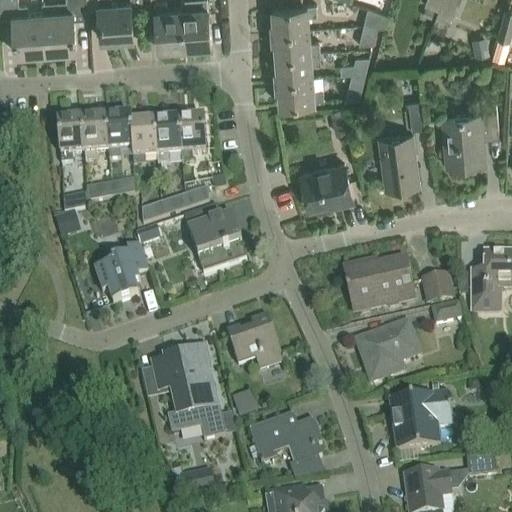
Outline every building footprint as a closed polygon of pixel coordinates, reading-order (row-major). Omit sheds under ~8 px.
[(46,51),(44,9),(28,10),(28,1),(19,2),(18,0),(0,0),(0,24),(14,23),(16,53),(46,51)] [(88,17),(86,0),(57,0),(58,8),(44,9),(46,51),(76,48),(74,18),(88,17)] [(133,36),(131,2),(112,4),(111,0),(98,0),(101,39),(133,36)] [(184,46),(182,8),(167,9),(166,0),(159,0),(154,0),(158,48),(184,46)] [(207,0),(195,0),(196,7),(182,8),(184,46),(211,44),(207,0)] [(303,5),(302,0),(277,0),(278,6),(272,7),(273,22),(271,22),(271,32),(309,29),(308,16),(318,15),(317,4),(303,5)] [(441,0),(426,0),(425,5),(438,10),(441,0)] [(456,0),(441,0),(438,10),(437,14),(450,19),(456,0)] [(365,24),(378,27),(384,27),(387,13),(369,8),(365,24)] [(497,36),(507,39),(510,40),(511,30),(511,10),(504,8),(497,36)] [(378,27),(365,24),(361,44),(374,44),(378,27)] [(310,42),(309,29),(271,32),(272,41),(275,41),(276,57),(320,53),(319,41),(310,42)] [(321,63),(320,53),(276,57),(277,70),(274,70),(275,80),(313,77),(312,64),(321,63)] [(357,57),(354,73),(366,72),(370,56),(357,57)] [(360,99),(366,72),(354,73),(347,100),(360,99)] [(315,90),(313,77),(275,80),(276,89),(279,89),(280,104),(325,101),(324,90),(315,90)] [(498,131),(496,99),(475,101),(476,114),(442,116),(446,165),(447,165),(447,161),(485,158),(485,162),(486,162),(483,132),(498,131)] [(421,100),(408,101),(412,129),(425,128),(421,100)] [(333,109),(339,132),(352,129),(347,106),(333,109)] [(133,152),(130,116),(107,118),(109,154),(110,162),(121,161),(121,153),(133,152)] [(158,158),(156,123),(132,124),(131,116),(130,116),(133,152),(134,169),(145,168),(145,159),(158,158)] [(109,154),(107,118),(83,120),(85,156),(86,163),(98,163),(97,155),(109,154)] [(204,119),(180,121),(181,156),(182,165),(193,164),(193,155),(206,154),(204,119)] [(85,156),(83,120),(58,122),(62,166),(73,165),(73,157),(85,156)] [(181,156),(180,121),(156,123),(158,158),(159,167),(169,166),(169,157),(181,156)] [(420,184),(413,134),(378,138),(385,189),(386,188),(386,186),(401,184),(402,186),(420,184)] [(301,173),(310,208),(338,201),(340,205),(353,202),(344,163),(301,173)] [(79,166),(74,176),(89,183),(94,173),(79,166)] [(213,181),(214,188),(216,192),(227,190),(224,178),(213,181)] [(136,181),(111,186),(112,200),(136,195),(136,181)] [(112,200),(111,186),(88,190),(88,196),(89,204),(112,200)] [(190,197),(185,198),(186,211),(209,203),(208,190),(190,197)] [(89,210),(89,204),(88,196),(64,201),(65,214),(89,210)] [(186,211),(185,198),(162,206),(163,219),(186,211)] [(163,219),(162,206),(143,212),(143,225),(163,219)] [(247,261),(241,244),(231,215),(221,218),(217,207),(184,218),(199,262),(203,260),(208,274),(247,261)] [(117,214),(108,223),(120,234),(129,226),(117,214)] [(75,215),(57,220),(61,235),(79,229),(75,215)] [(155,229),(136,235),(140,247),(159,240),(155,229)] [(149,273),(140,247),(127,251),(129,256),(111,262),(113,266),(96,272),(103,295),(109,293),(114,306),(139,298),(134,285),(139,283),(137,277),(149,273)] [(473,280),(473,314),(500,313),(500,298),(511,297),(511,255),(486,256),(486,280),(473,280)] [(355,314),(413,301),(405,262),(375,268),(376,271),(366,273),(365,267),(357,268),(357,267),(343,270),(345,279),(347,279),(349,288),(346,288),(348,293),(350,293),(355,314)] [(424,282),(424,283),(429,306),(452,300),(447,277),(424,282)] [(437,327),(465,321),(461,305),(433,311),(437,327)] [(227,335),(238,367),(256,361),(260,372),(283,364),(268,317),(267,318),(268,321),(253,326),(252,322),(251,323),(254,330),(242,334),(240,331),(227,335)] [(418,356),(408,326),(359,344),(372,383),(393,376),(390,366),(418,356)] [(152,365),(159,394),(171,391),(177,418),(198,413),(205,442),(225,437),(219,407),(221,406),(218,392),(216,393),(206,349),(195,352),(194,349),(193,350),(195,359),(183,362),(182,355),(164,359),(165,363),(152,365)] [(455,428),(450,395),(390,403),(397,455),(441,448),(438,430),(455,428)] [(319,459),(322,458),(318,447),(322,446),(314,421),(298,427),(294,416),(250,431),(262,466),(277,460),(275,455),(289,450),(294,466),(290,468),(294,480),(325,476),(319,459)] [(494,454),(466,458),(468,474),(469,478),(497,475),(494,454)] [(181,470),(171,472),(180,487),(185,486),(183,481),(181,470)] [(438,473),(405,478),(409,511),(453,511),(451,497),(451,494),(448,476),(438,477),(438,473)] [(210,475),(183,481),(185,486),(187,497),(214,491),(210,475)] [(303,493),(265,499),(266,511),(326,511),(326,509),(310,511),(305,508),(303,493)]
